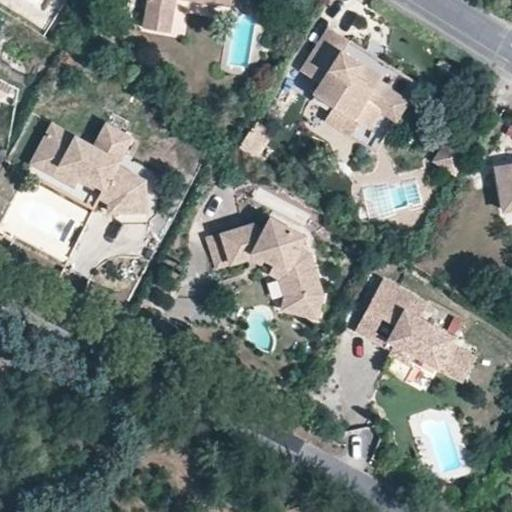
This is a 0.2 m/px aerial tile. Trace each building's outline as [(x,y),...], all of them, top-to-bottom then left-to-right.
[(146,0),(143,18),(170,24),(174,0),(184,0),(217,6),(218,0),(146,0)] [(218,0),(217,6),(231,9),(233,0),(218,0)] [(143,18),(141,30),(168,34),(170,24),(143,18)] [(321,87),(314,98),(334,110),(326,123),(354,138),(361,126),(371,132),(383,113),(398,121),(410,101),(378,83),(376,85),(356,73),(361,63),(343,52),(349,41),(327,29),(299,73),(321,87)] [(382,75),(361,63),(356,73),(376,85),(378,83),(382,75)] [(263,157),(274,138),(255,126),(244,146),(263,157)] [(59,180),(65,169),(81,178),(79,182),(103,195),(100,200),(113,207),(114,216),(151,213),(148,183),(120,166),(134,141),(109,128),(97,149),(55,128),(35,167),(59,180)] [(435,167),(462,176),(470,153),(443,144),(435,167)] [(511,164),(500,166),(505,208),(511,207),(511,164)] [(65,169),(59,180),(75,188),(79,182),(81,178),(65,169)] [(256,249),(267,255),(265,261),(277,268),(279,264),(283,266),(291,289),(283,291),(281,306),(314,313),(318,291),(303,251),(295,246),(300,235),(265,216),(258,227),(246,220),(203,234),(212,258),(243,249),(250,236),(260,242),(256,249)] [(260,242),(250,236),(243,249),(253,254),(256,249),(260,242)] [(283,291),(291,289),(283,266),(279,264),(277,268),(265,261),(262,266),(277,274),(283,291)] [(454,332),(418,313),(425,300),(380,276),(364,307),(380,315),(394,323),(398,333),(396,339),(391,347),(389,350),(394,353),(408,361),(413,351),(462,376),(475,351),(451,339),(454,332)] [(380,315),(364,307),(353,327),(369,336),(384,343),(391,347),(396,339),(388,334),(374,327),(380,315)] [(408,361),(394,353),(387,367),(405,377),(412,362),(408,361)] [(357,449),(373,440),(365,426),(349,436),(357,449)]
